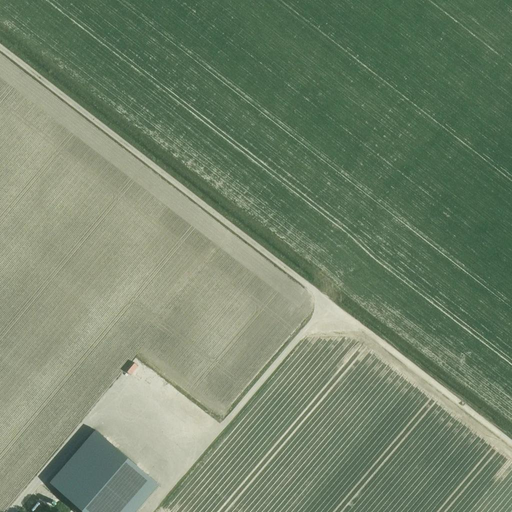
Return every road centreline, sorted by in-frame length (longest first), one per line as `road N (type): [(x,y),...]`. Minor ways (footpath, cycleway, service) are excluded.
road 1 (track): [(351,319),(0,48)]
road 2 (track): [(157,511),(351,319)]
road 3 (track): [(511,444),(351,319)]
